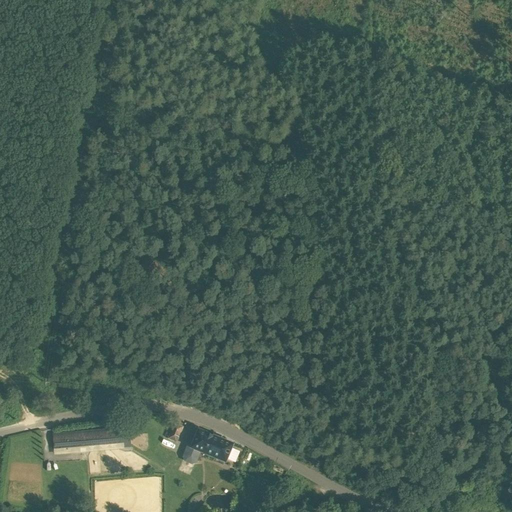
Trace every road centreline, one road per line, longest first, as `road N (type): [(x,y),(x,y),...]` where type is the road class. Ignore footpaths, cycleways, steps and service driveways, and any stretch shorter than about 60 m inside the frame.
road 1 (residential): [(0,432),(159,406),(235,431),(383,511)]
road 2 (unknown): [(97,0),(82,64),(55,121),(39,201),(29,366)]
